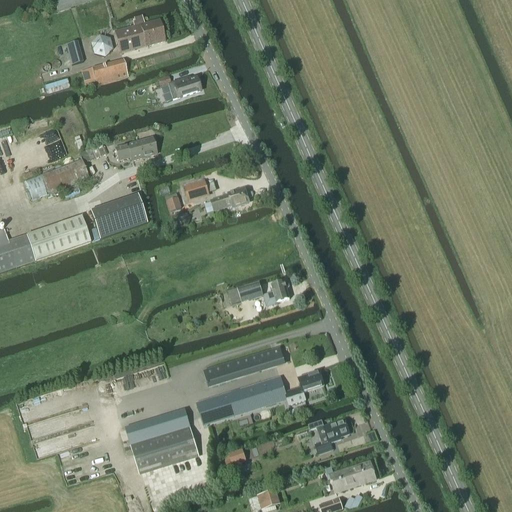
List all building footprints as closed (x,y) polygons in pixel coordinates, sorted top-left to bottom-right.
[(67,0),(55,4),(58,14),(99,0),(67,0)] [(113,33),(120,56),(164,44),(158,22),(144,26),(142,17),(133,19),(134,22),(132,23),(133,28),(113,33)] [(109,41),(98,38),(90,46),(93,57),(104,60),(112,52),(109,41)] [(77,43),(66,46),(71,65),(71,67),(82,63),(77,43)] [(122,62),(80,73),(83,86),(95,82),(96,88),(127,79),(122,62)] [(168,78),(157,81),(160,89),(167,86),(172,102),(200,93),(195,80),(189,82),(188,79),(170,85),(168,78)] [(129,163),(155,155),(151,140),(112,150),(116,163),(128,160),(129,163)] [(80,160),(38,177),(24,182),(32,203),(47,197),(88,181),(80,160)] [(188,204),(210,198),(205,181),(183,188),(188,204)] [(244,190),(227,195),(228,197),(210,202),(214,214),(231,209),(232,210),(248,205),(244,190)] [(144,228),(137,200),(92,215),(101,242),(144,228)] [(181,210),(178,200),(167,203),(170,213),(181,210)] [(184,212),(175,215),(173,224),(179,230),(187,228),(190,219),(184,212)] [(81,218),(27,236),(36,262),(90,244),(81,218)] [(0,275),(3,274),(22,268),(35,263),(26,237),(22,238),(8,243),(7,243),(3,231),(0,232),(0,275)] [(276,307),(275,305),(289,300),(286,291),(289,288),(288,285),(284,284),(284,283),(271,287),(273,294),(268,295),(263,297),(263,298),(266,309),(276,307)] [(231,306),(263,298),(259,285),(228,294),(231,306)] [(208,388),(284,365),(279,350),(203,373),(208,388)] [(303,395),(324,388),(319,374),(298,381),(300,389),(285,394),(280,379),(196,405),(203,427),(287,402),(288,408),(305,402),(303,395)] [(125,430),(130,447),(139,475),(198,457),(185,412),(125,430)] [(324,429),(322,423),(309,427),(310,431),(316,430),(321,444),(314,446),(318,457),(334,452),(331,445),(341,442),(341,439),(350,436),(344,422),(324,429)] [(230,461),(224,463),(228,474),(243,469),(241,464),(246,462),(242,451),(228,456),(230,461)] [(369,463),(329,477),(335,495),(375,482),(369,463)] [(280,506),(276,491),(257,497),(261,511),(280,506)] [(322,511),(337,511),(342,511),(339,500),(320,506),(322,511)]
